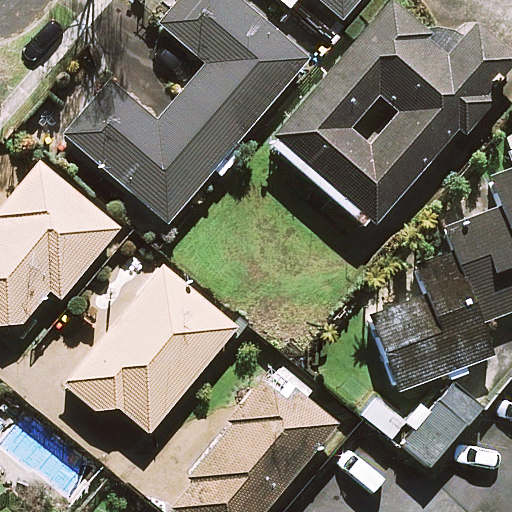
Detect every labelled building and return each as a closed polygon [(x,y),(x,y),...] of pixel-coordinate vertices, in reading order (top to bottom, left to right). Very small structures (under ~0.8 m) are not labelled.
[(303,61),(231,0),(179,0),(156,27),(201,65),(151,123),(105,83),(60,135),(163,224),(211,168),(218,173),(238,150),(231,144),(303,61)] [(313,0),(337,20),(354,0),(313,0)] [(443,52),(387,3),(265,139),(365,228),(453,130),(459,135),(488,103),(480,96),(511,60),(511,46),(476,15),(443,52)] [(409,263),(421,294),(369,314),(397,390),(488,357),(477,325),(511,311),(511,132),(511,133),(511,134),(511,166),(481,178),(490,201),(438,220),(448,248),(409,263)] [(0,209),(0,325),(16,326),(44,290),(57,300),(115,227),(35,165),(0,209)] [(232,327),(158,267),(61,385),(99,417),(110,404),(145,433),(232,327)] [(260,511),(331,424),(266,372),(161,504),(171,511),(260,511)] [(478,411),(452,386),(399,442),(425,467),(478,411)]
